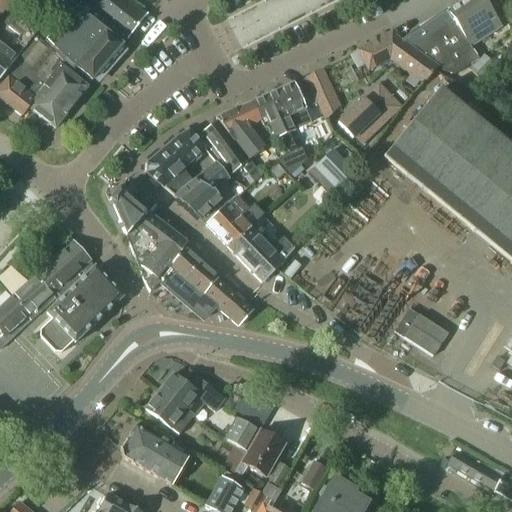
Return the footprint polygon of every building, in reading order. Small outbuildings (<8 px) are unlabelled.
[(0,0),(0,15),(3,11),(5,12),(6,11),(14,1),(14,0),(0,0)] [(126,0),(85,0),(82,4),(81,5),(126,41),(146,16),(126,0)] [(494,22),(479,0),(468,0),(447,14),(467,46),(482,37),(479,32),(494,22)] [(122,48),(126,41),(81,5),(82,4),(79,2),(51,35),(14,1),(6,11),(15,20),(34,38),(62,64),(73,72),(75,70),(91,83),(122,48)] [(400,43),(433,68),(442,75),(449,76),(474,62),(444,13),(400,43)] [(0,80),(34,38),(15,20),(8,30),(19,39),(7,53),(0,47),(0,80)] [(392,32),(354,51),(356,54),(362,65),(363,64),(376,58),(379,64),(388,59),(411,75),(422,83),(433,68),(400,43),(392,32)] [(86,90),(58,69),(62,64),(34,38),(0,80),(0,101),(20,117),(26,109),(53,130),(86,90)] [(492,68),(482,57),(467,71),(477,82),(492,68)] [(322,70),(304,79),(304,81),(316,105),(324,122),(331,115),(342,108),(322,71),(322,70)] [(304,81),(298,84),(306,101),(309,108),(316,105),(304,81)] [(262,128),(273,141),(276,139),(284,156),(276,163),(288,177),(304,165),(293,150),(291,152),(285,137),(294,133),(287,118),(302,111),(298,103),(290,85),(249,104),(261,128),(262,128)] [(362,100),(336,124),(350,139),(351,138),(358,146),(397,109),(379,91),(373,97),(369,93),(362,100)] [(511,151),(438,91),(383,159),(511,264),(511,151)] [(247,160),(273,141),(262,128),(261,128),(249,104),(213,120),(215,122),(245,161),(247,160)] [(215,122),(197,136),(223,169),(229,176),(249,161),(247,160),(245,161),(215,122)] [(172,197),(191,182),(179,171),(202,150),(187,132),(170,143),(144,165),(144,173),(172,197)] [(330,153),(308,175),(332,199),(336,194),(350,173),(330,153)] [(191,182),(172,197),(198,221),(218,202),(213,197),(217,194),(214,190),(226,180),(213,164),(191,182)] [(277,165),(267,174),(275,182),(284,174),(277,165)] [(124,240),(143,215),(116,191),(108,202),(124,240)] [(232,198),(203,227),(227,252),(249,230),(263,217),(252,206),(247,211),(234,197),(232,198)] [(148,293),(160,280),(160,278),(180,249),(183,245),(148,216),(146,218),(143,215),(124,240),(139,274),(148,293)] [(249,230),(227,252),(238,263),(260,241),(249,230)] [(260,241),(238,263),(258,283),(292,250),(282,239),(274,247),(264,237),(260,241)] [(46,267),(34,277),(55,302),(58,305),(54,308),(55,309),(49,314),(54,320),(40,334),(39,339),(54,354),(60,354),(72,343),(74,345),(121,299),(71,245),(46,267)] [(160,280),(174,292),(198,265),(180,249),(160,278),(160,280)] [(16,255),(5,265),(13,274),(24,264),(16,255)] [(198,265),(174,292),(192,308),(201,297),(236,328),(250,312),(198,265)] [(34,277),(10,298),(32,322),(55,302),(34,277)] [(10,298),(0,307),(0,337),(0,338),(0,337),(0,350),(32,322),(10,298)] [(498,358),(492,367),(500,372),(505,363),(498,358)] [(156,394),(190,420),(202,405),(213,413),(223,401),(188,374),(181,384),(170,376),(156,394)] [(176,438),(190,420),(156,394),(142,411),(176,438)] [(258,434),(235,421),(222,442),(234,449),(246,456),(258,434)] [(186,461),(133,428),(119,452),(121,460),(170,489),(186,461)] [(246,456),(243,461),(235,474),(240,478),(244,469),(264,480),(283,447),(259,433),(258,434),(246,456)] [(246,456),(234,449),(231,454),(243,461),(246,456)] [(502,479),(457,453),(448,468),(494,494),(502,479)] [(276,464),(267,483),(280,489),(289,471),(276,464)] [(312,464),(300,484),(313,492),(325,471),(312,464)] [(233,480),(224,474),(203,509),(208,511),(229,511),(241,494),(229,487),(233,480)] [(511,479),(506,476),(495,495),(511,504),(511,479)] [(347,491),(331,482),(313,511),(361,511),(365,506),(345,494),(347,491)] [(266,485),(260,496),(264,498),(255,511),(269,511),(280,494),(266,485)] [(244,505),(254,511),(255,511),(264,498),(260,496),(252,491),(244,505)] [(130,511),(108,498),(106,501),(101,501),(97,509),(97,511),(130,511)]
